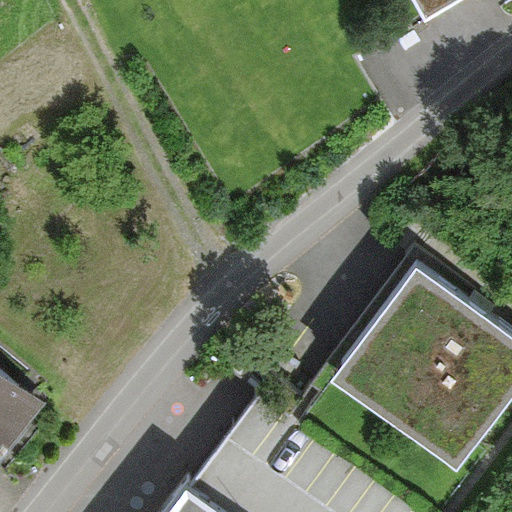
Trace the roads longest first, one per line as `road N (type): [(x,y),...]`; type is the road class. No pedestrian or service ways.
road 1 (residential): [(52,511),(100,445),(271,256),(511,48)]
road 2 (track): [(62,0),(144,143),(224,308)]
